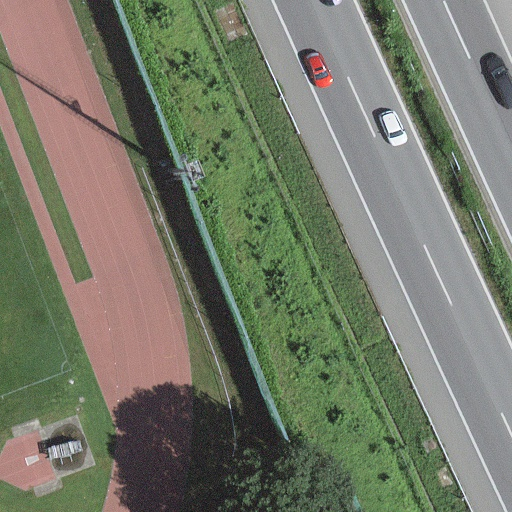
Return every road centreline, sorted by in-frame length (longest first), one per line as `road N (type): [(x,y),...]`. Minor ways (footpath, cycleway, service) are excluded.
road 1 (motorway): [(312,0),(511,428)]
road 2 (motorway): [(511,159),(438,0)]
